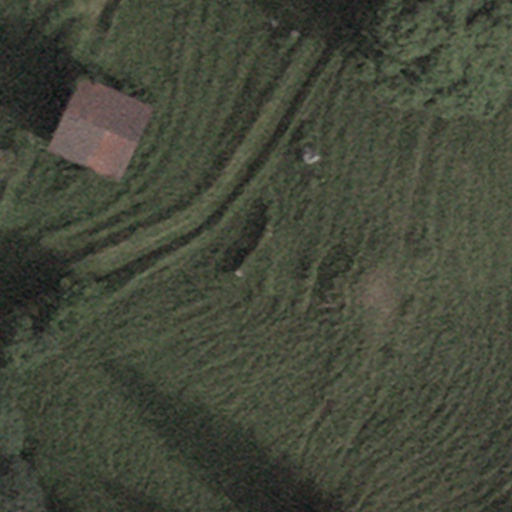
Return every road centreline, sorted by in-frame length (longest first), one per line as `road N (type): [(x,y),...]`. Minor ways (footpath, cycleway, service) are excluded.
road 1 (track): [(388,0),(226,212),(0,309)]
road 2 (track): [(0,249),(106,0)]
